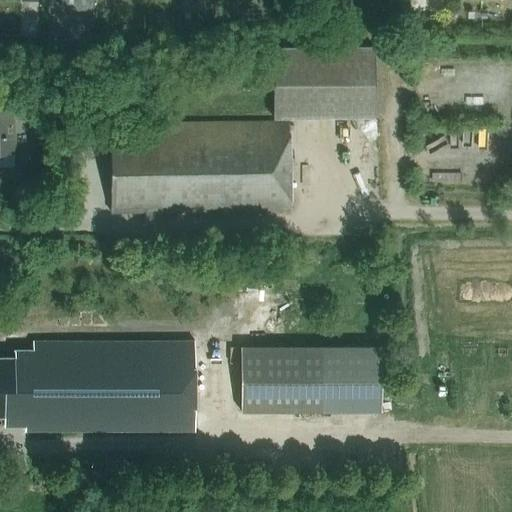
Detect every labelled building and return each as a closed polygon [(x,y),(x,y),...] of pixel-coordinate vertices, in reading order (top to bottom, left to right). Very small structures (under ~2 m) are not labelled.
[(93,10),(93,0),(61,0),(62,10),(93,10)] [(407,16),(407,34),(420,35),(420,17),(407,16)] [(27,20),(22,26),(23,33),(30,37),(37,34),(38,27),(34,21),(27,20)] [(273,48),(273,119),(375,118),(374,47),(273,48)] [(0,151),(14,151),(13,120),(34,119),(34,105),(12,105),(0,105),(0,151)] [(160,213),(291,210),(290,121),(109,123),(111,212),(160,211),(160,213)] [(26,431),(195,430),(195,341),(34,342),(34,350),(15,350),(15,357),(0,357),(0,415),(4,416),(5,426),(26,426),(26,431)] [(241,412),(309,412),(309,346),(241,346),(241,412)] [(309,346),(309,412),(381,411),(381,346),(309,346)]
